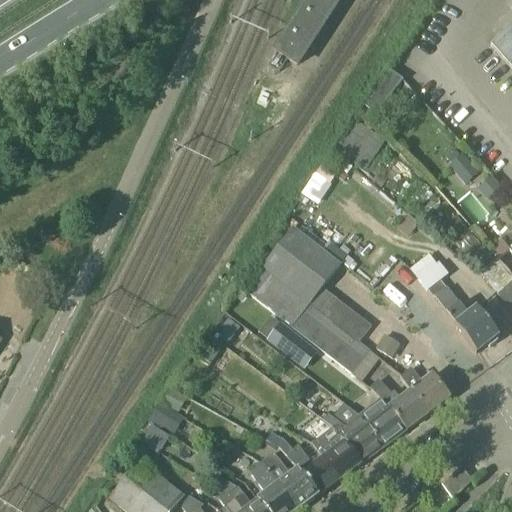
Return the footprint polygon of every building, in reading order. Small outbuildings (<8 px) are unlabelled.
[(297,67),(340,0),(309,0),(275,53),(297,67)] [(511,26),(490,46),(511,70),(511,26)] [(377,116),(402,81),(391,73),(365,108),(377,116)] [(355,122),(335,151),(364,172),(384,143),(355,122)] [(460,159),(451,166),(449,167),(457,177),(470,166),(463,157),(460,159)] [(477,271),(491,260),(455,218),(441,230),(477,271)] [(323,290),(342,266),(296,226),(293,230),(262,270),(264,272),(246,294),(352,376),(370,353),(358,345),(371,329),(323,290)] [(511,273),(511,271),(511,254),(506,246),(496,253),(511,273)] [(428,291),(448,275),(430,253),(410,270),(428,291)] [(511,278),(498,261),(480,275),(511,313),(511,312),(511,278)] [(447,290),(434,300),(476,355),(499,338),(477,310),(467,317),(447,290)] [(280,325),(267,342),(289,359),(301,343),(280,325)] [(393,343),(384,337),(375,350),(385,356),(393,343)] [(222,349),(210,341),(198,359),(210,367),(222,349)] [(411,393),(428,416),(449,400),(432,377),(423,385),(413,371),(401,379),(411,393)] [(428,416),(411,393),(400,402),(394,393),(391,396),(378,382),(370,391),(381,401),(390,409),(407,432),(428,416)] [(384,449),(407,432),(390,409),(381,401),(364,415),(363,414),(360,417),(384,449)] [(150,420),(174,435),(185,418),(161,403),(150,420)] [(362,466),(384,449),(360,417),(358,418),(359,419),(353,423),(338,433),(362,466)] [(332,430),(312,445),(316,450),(340,482),(362,466),(338,433),(332,430)] [(316,450),(310,455),(304,447),(299,451),(298,448),(293,452),(287,445),(282,441),(271,435),(267,443),(279,450),(296,472),(299,470),(302,474),(320,497),(340,482),(316,450)] [(158,456),(153,452),(136,441),(127,455),(150,470),(158,456)] [(255,458),(260,464),(261,463),(297,511),(300,511),(320,497),(302,474),(299,470),(296,472),(290,476),(274,454),(273,455),(272,454),(262,452),(255,458)] [(258,502),(257,503),(264,511),(297,511),(261,463),(260,464),(258,466),(253,460),(246,465),(250,471),(249,472),(265,495),(257,501),(258,502)] [(122,511),(173,511),(183,499),(139,464),(109,502),(122,511)] [(462,470),(441,486),(450,497),(471,482),(462,470)] [(264,511),(257,503),(252,507),(238,488),(229,494),(242,511),(264,511)] [(242,511),(229,494),(226,496),(212,489),(208,497),(221,503),(227,511),(226,511),(242,511)] [(200,511),(204,508),(190,500),(182,509),(184,511),(200,511)]
